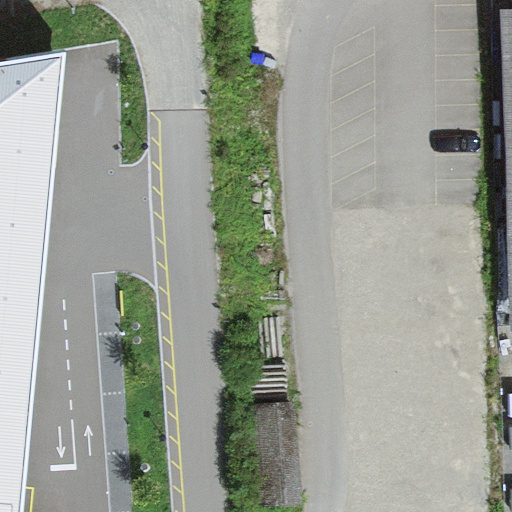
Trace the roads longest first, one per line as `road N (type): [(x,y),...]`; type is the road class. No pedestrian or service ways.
road 1 (residential): [(219,511),(189,303),(185,0)]
road 2 (unknown): [(401,0),(408,161)]
